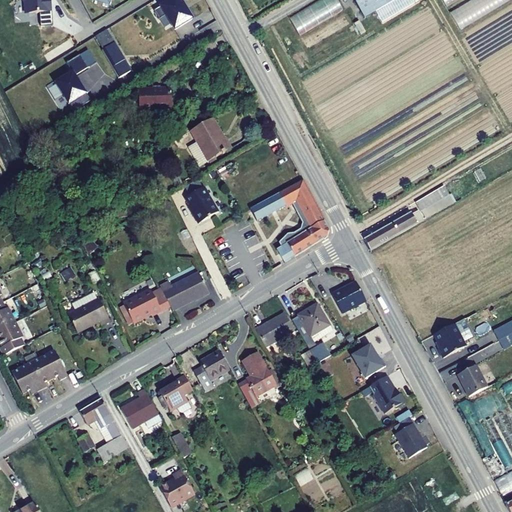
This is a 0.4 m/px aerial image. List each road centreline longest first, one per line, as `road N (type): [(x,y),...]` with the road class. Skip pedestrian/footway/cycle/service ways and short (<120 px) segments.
road 1 (tertiary): [(21,432),(349,239)]
road 2 (tertiary): [(349,239),(494,511)]
road 3 (tertiary): [(221,0),(349,239)]
road 4 (track): [(345,232),(511,134)]
road 5 (track): [(429,0),(510,134)]
